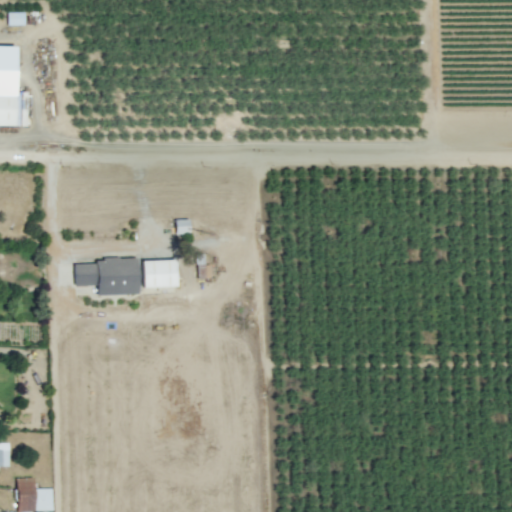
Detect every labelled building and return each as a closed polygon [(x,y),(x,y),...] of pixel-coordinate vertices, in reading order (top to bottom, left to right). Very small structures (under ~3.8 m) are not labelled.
[(22,25),(22,12),(6,12),(6,25),(22,25)] [(0,125),(23,126),(24,92),(13,92),(13,46),(0,45),(0,125)] [(187,219),(173,220),(173,233),(187,233),(187,219)] [(135,259),(71,261),(72,285),(94,285),(94,295),(136,294),(135,259)] [(139,260),(140,287),(174,286),(173,259),(139,260)] [(50,488),(32,489),(32,478),(14,478),(15,511),(51,511),(50,488)]
